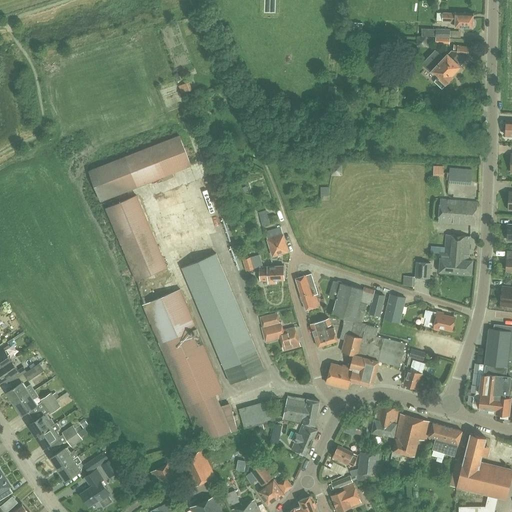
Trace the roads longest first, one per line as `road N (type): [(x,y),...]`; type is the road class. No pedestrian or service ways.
road 1 (secondary): [(479,313),(494,0)]
road 2 (track): [(296,253),(236,94),(189,0)]
road 3 (unknown): [(172,233),(230,388),(278,384)]
road 4 (residential): [(479,313),(296,253)]
road 5 (unknown): [(278,384),(215,218)]
road 6 (residential): [(344,408),(319,381),(290,275),(296,253)]
